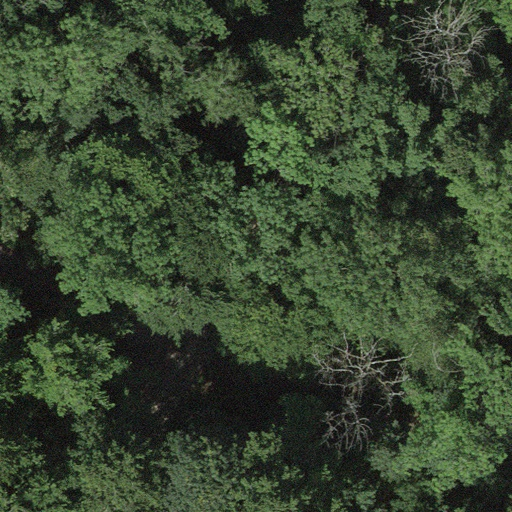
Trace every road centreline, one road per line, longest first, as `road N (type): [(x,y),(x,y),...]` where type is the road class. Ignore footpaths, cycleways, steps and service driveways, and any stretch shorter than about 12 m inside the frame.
road 1 (track): [(408,0),(288,213),(93,511)]
road 2 (track): [(0,259),(194,357)]
